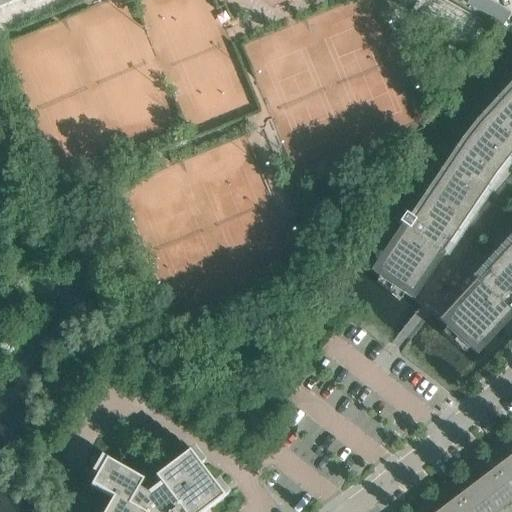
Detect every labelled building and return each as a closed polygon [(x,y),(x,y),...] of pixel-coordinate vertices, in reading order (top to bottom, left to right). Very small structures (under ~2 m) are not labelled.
[(0,0),(0,8),(20,0),(0,0)] [(445,244),(446,245),(493,174),(511,150),(511,87),(483,119),(458,151),(411,220),(403,215),(397,224),(401,227),(371,272),(410,298),(441,253),(439,252),(445,244)] [(476,282),(440,321),(475,354),(511,314),(511,315),(511,243),(484,274),(485,275),(478,283),(476,282)] [(387,461),(387,450),(348,450),(348,469),(363,470),(363,461),(387,461)] [(201,511),(220,498),(186,454),(154,479),(161,488),(148,499),(144,495),(136,490),(141,482),(104,461),(89,487),(110,499),(103,511),(201,511)] [(326,502),(344,475),(327,463),(319,474),(307,466),(308,465),(291,454),(280,471),(326,502)] [(511,498),(511,462),(509,458),(491,472),(511,499),(511,498)] [(494,511),(511,499),(491,472),(473,486),(492,511),(494,511)] [(492,511),(473,486),(454,500),(463,511),(492,511)] [(463,511),(454,500),(437,511),(463,511)]
